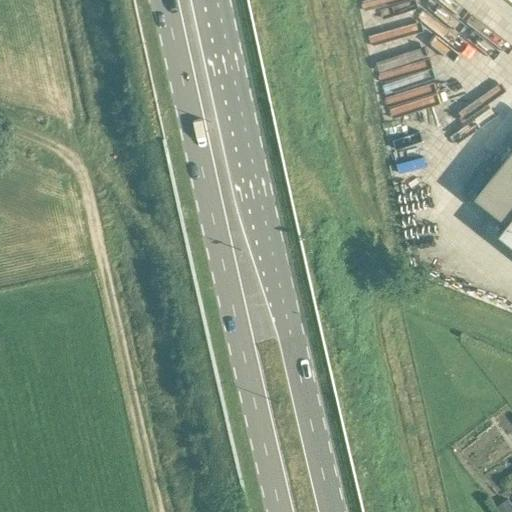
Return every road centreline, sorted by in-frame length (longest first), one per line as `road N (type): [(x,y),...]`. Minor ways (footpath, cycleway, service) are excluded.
road 1 (primary): [(164,0),(282,511)]
road 2 (primary): [(334,511),(217,0)]
road 3 (track): [(158,511),(82,177),(46,141),(0,122)]
